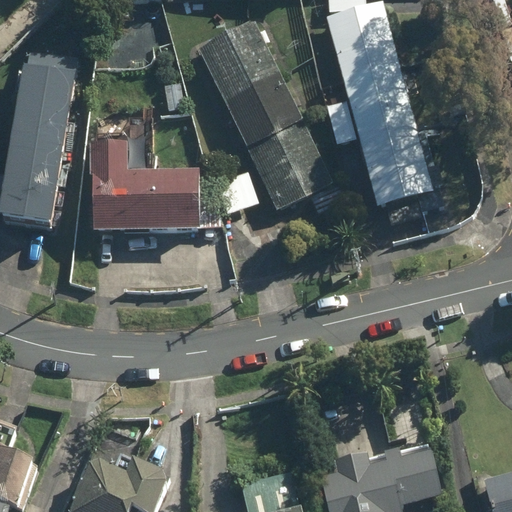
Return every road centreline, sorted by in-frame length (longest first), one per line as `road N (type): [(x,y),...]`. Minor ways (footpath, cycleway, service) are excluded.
road 1 (residential): [(0,333),(46,346),(175,351),(511,284)]
road 2 (unknown): [(424,302),(461,511)]
road 3 (unknown): [(122,352),(56,511)]
